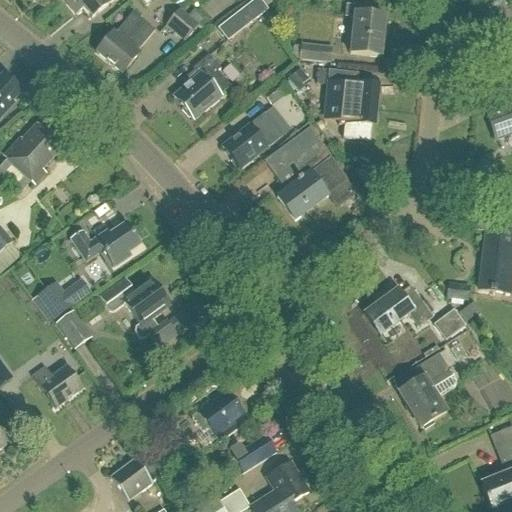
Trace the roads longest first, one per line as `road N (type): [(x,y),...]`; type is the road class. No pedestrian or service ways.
road 1 (tertiary): [(263,314),(203,217),(112,122),(0,30)]
road 2 (residential): [(263,314),(398,214),(416,189),(439,0)]
road 3 (tertiary): [(388,511),(263,314)]
road 4 (residential): [(77,453),(263,314)]
